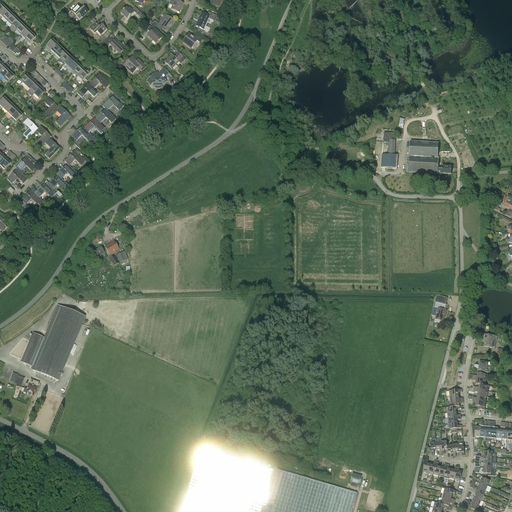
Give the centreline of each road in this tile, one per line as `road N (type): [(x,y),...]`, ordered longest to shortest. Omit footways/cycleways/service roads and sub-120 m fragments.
road 1 (residential): [(457,197),(392,195),(366,172),(295,171),(255,123)]
road 2 (residential): [(407,511),(455,325)]
road 3 (unclassified): [(122,511),(80,463),(0,420)]
road 4 (unclassified): [(114,208),(228,132)]
road 5 (track): [(255,123),(310,0)]
road 6 (track): [(166,511),(215,389)]
road 7 (residential): [(455,325),(462,290),(457,197)]
